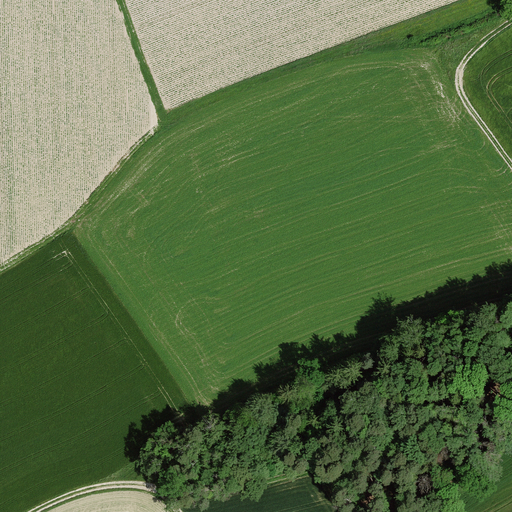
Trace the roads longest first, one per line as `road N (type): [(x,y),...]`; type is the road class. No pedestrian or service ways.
road 1 (track): [(155,488),(220,477),(511,387)]
road 2 (track): [(511,165),(466,102),(458,71),(474,46),(511,19)]
road 3 (track): [(34,511),(80,488),(123,483),(155,488),(176,511)]
